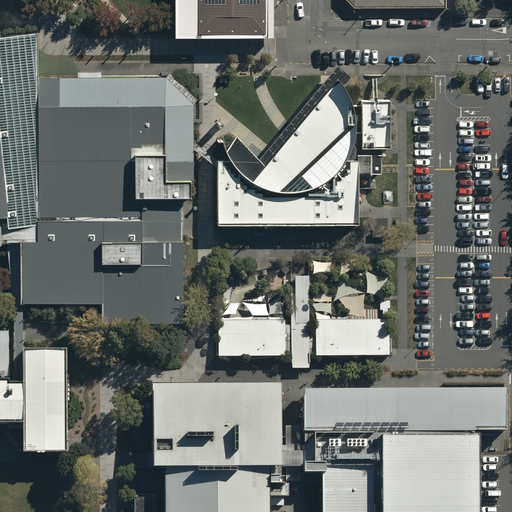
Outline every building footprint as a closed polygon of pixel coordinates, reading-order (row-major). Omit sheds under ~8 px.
[(185,0),(185,39),(273,39),(272,0),(185,0)] [(446,8),(446,0),(346,0),(356,8),(446,8)] [(0,245),(7,246),(13,294),(13,299),(14,303),(21,304),(21,306),(101,307),(102,326),(184,326),(182,244),(183,223),(182,202),(191,202),(191,182),(193,182),(193,151),(193,142),(193,121),(193,106),(166,78),(38,79),(38,35),(1,40),(0,33),(0,245)] [(341,86),(337,80),(264,169),(236,138),(226,154),(227,159),(230,164),(217,159),(217,162),(217,169),(216,228),(357,227),(357,176),(380,176),(380,150),(389,150),(388,99),(359,100),(359,108),(352,108),(349,102),(346,94),(341,86)] [(434,141),(408,141),(408,167),(401,167),(401,173),(408,173),(408,202),(435,202),(434,141)] [(412,218),(412,294),(440,294),(440,218),(412,218)] [(374,228),(374,244),(390,244),(390,228),(374,228)] [(390,355),(390,319),(347,319),(347,316),(332,316),(332,319),(315,319),(315,334),(309,334),(308,277),(295,277),(296,287),(291,287),(291,325),(286,325),(285,319),(218,320),(219,357),(284,356),(284,353),(291,353),(291,368),(309,368),(309,353),(316,353),(316,356),(390,355)] [(0,423),(18,423),(18,444),(18,453),(67,452),(67,444),(66,352),(19,352),(16,352),(15,331),(0,331),(0,423)] [(285,383),(151,383),(151,470),(164,470),(164,478),(164,494),(143,494),(135,494),(134,511),(271,511),(271,500),(292,500),(292,482),(286,482),(285,467),(285,452),(285,383)] [(502,390),(303,392),(303,451),(285,452),(285,467),(296,467),(303,467),(303,472),(321,472),(321,511),(475,511),(474,429),(502,429),(502,390)]
